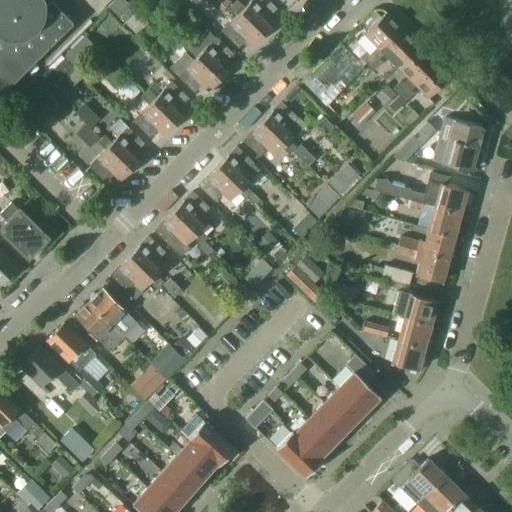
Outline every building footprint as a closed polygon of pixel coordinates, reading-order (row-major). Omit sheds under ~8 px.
[(0,0),(0,93),(72,22),(50,0),(48,0),(44,4),(44,1),(43,0),(0,0)] [(108,0),(85,0),(97,11),(108,0)] [(228,0),(209,0),(219,9),(228,0)] [(267,14),(274,7),(271,4),(271,3),(267,0),(250,0),(244,7),(236,0),(235,0),(232,3),(263,33),(274,21),(267,14)] [(126,1),(114,12),(123,22),(135,10),(126,1)] [(263,33),(232,3),(229,7),(236,14),(221,29),(225,33),(224,33),(233,42),(234,42),(237,45),(237,44),(238,45),(244,38),(251,45),(263,33)] [(367,63),(402,27),(386,11),(363,35),(376,47),(370,53),(367,50),(360,57),(367,63)] [(396,66),(418,43),(402,27),(367,63),(373,69),(379,62),(376,59),(382,53),(396,66)] [(223,59),(230,52),(227,49),(227,48),(218,39),(218,40),(209,32),(195,47),(192,44),(188,48),(219,78),(231,66),(223,59)] [(83,36),(64,55),(77,69),(97,50),(83,36)] [(399,94),(434,58),(418,43),(396,66),(408,78),(402,84),(399,82),(393,88),(399,94)] [(188,48),(170,67),(178,75),(181,77),(180,78),(189,87),(190,87),(193,89),(194,89),(201,83),(207,89),(219,78),(188,48)] [(63,58),(44,78),(52,85),(62,75),(64,77),(73,68),(63,58)] [(427,97),(450,75),(434,58),(399,94),(389,104),(395,110),(411,94),(408,91),(415,85),(427,97)] [(338,87),(317,68),(305,80),(325,100),(338,87)] [(179,104),(186,98),(186,97),(183,94),(183,93),(174,84),(173,84),(171,82),(156,97),(148,89),(144,93),(175,123),(186,111),(179,104)] [(385,84),(375,94),(384,103),(394,93),(385,84)] [(175,123),(144,93),(141,97),(148,104),(133,119),(134,120),(137,123),(136,123),(146,132),(149,135),(149,134),(150,135),(156,128),(163,135),(175,123)] [(289,140),(304,125),(293,114),(284,105),(284,106),(280,102),(273,109),(273,111),(262,121),(293,151),(296,148),(289,140)] [(358,121),(371,109),(365,102),(352,115),(358,121)] [(409,125),(417,116),(411,109),(402,119),(409,125)] [(478,147),(482,132),(481,132),(482,128),(445,117),(433,161),(470,171),(477,147),(478,147)] [(135,150),(142,142),(138,139),(139,139),(129,129),(129,130),(118,119),(110,128),(117,136),(111,142),(104,134),(100,138),(130,168),(142,156),(135,150)] [(293,151),(262,121),(251,132),(250,132),(244,139),(244,140),(247,143),(247,144),(255,152),(256,152),(259,155),(260,155),(264,151),(264,152),(267,149),(274,156),(282,148),(289,155),(293,151)] [(405,161),(436,129),(428,121),(393,157),(405,161)] [(130,168),(100,138),(96,142),(104,149),(89,164),(90,165),(92,168),(104,180),(105,179),(106,180),(112,173),(119,180),(130,168)] [(314,157),(301,144),(294,152),(307,164),(314,157)] [(229,155),(218,166),(249,196),(253,193),(245,185),(253,177),(252,176),(259,170),(252,163),(252,162),(249,159),(250,158),(241,149),(240,150),(237,146),(236,147),(229,154),(229,155)] [(249,196),(218,166),(207,177),(207,176),(199,184),(203,188),(203,189),(212,197),(215,200),(219,196),(220,197),(223,194),(230,200),(238,192),(245,200),(249,196)] [(459,213),(466,191),(446,185),(449,178),(430,173),(424,195),(412,191),(409,188),(389,183),(386,178),(376,178),(373,189),(410,199),(459,213)] [(317,195),(307,205),(318,216),(328,206),(339,195),(327,184),(317,195)] [(209,222),(202,215),(205,212),(205,211),(208,208),(208,207),(205,204),(206,203),(197,195),(196,195),(192,191),(185,199),(185,200),(175,211),(205,241),(208,237),(201,230),(209,222)] [(453,236),(459,213),(410,199),(408,208),(420,211),(416,225),(427,228),(453,236)] [(47,236),(19,208),(18,209),(10,201),(0,211),(0,212),(7,219),(0,226),(0,229),(27,256),(36,248),(40,246),(44,242),(45,238),(47,236)] [(361,225),(364,212),(349,209),(346,221),(361,225)] [(163,221),(155,229),(159,233),(168,242),(172,245),(181,255),(189,247),(186,245),(194,237),(201,244),(205,241),(175,211),(164,222),(163,221)] [(300,235),(315,220),(307,213),(292,228),(300,235)] [(447,258),(453,236),(427,228),(424,241),(401,234),(398,244),(447,258)] [(276,242),(266,232),(258,241),(267,251),(276,242)] [(165,267),(158,260),(161,257),(161,256),(164,253),(164,252),(161,248),(153,239),(152,240),(148,236),(141,244),(141,245),(130,256),(161,286),(164,282),(157,275),(165,267)] [(440,282),(447,258),(398,244),(395,256),(418,263),(415,274),(440,282)] [(0,283),(15,268),(0,252),(0,283)] [(119,266),(111,274),(115,278),(123,287),(124,286),(127,290),(135,297),(142,290),(150,282),(157,289),(161,286),(130,256),(119,267),(119,266)] [(322,272),(304,256),(296,265),(313,281),(322,272)] [(261,258),(251,268),(261,278),(271,268),(261,258)] [(408,284),(411,272),(383,265),(382,268),(373,265),(371,274),(408,284)] [(322,292),(295,266),(287,275),(314,300),(322,292)] [(238,281),(227,270),(222,275),(233,287),(238,281)] [(180,289),(169,278),(162,286),(173,296),(180,289)] [(349,300),(353,287),(333,282),(330,294),(349,300)] [(137,322),(117,303),(101,287),(96,292),(92,291),(88,295),(89,299),(87,301),(123,336),(137,322)] [(429,324),(435,301),(397,290),(391,314),(403,317),(429,324)] [(109,350),(123,336),(87,301),(86,302),(82,302),(78,305),(79,309),(73,314),(109,350)] [(422,346),(429,324),(403,317),(397,339),(422,346)] [(373,333),(375,324),(364,321),(362,330),(373,333)] [(95,354),(63,322),(46,340),(79,371),(95,354)] [(385,336),(387,327),(375,324),(373,333),(385,336)] [(184,337),(174,347),(185,358),(194,348),(184,337)] [(416,370),(422,346),(397,339),(390,362),(416,370)] [(165,377),(183,359),(169,345),(151,363),(165,377)] [(77,383),(39,346),(20,366),(41,386),(53,373),(71,390),(77,383)] [(379,396),(364,380),(372,372),(354,354),(345,363),(352,371),(337,386),(363,412),(379,396)] [(296,376),(305,368),(299,362),(290,371),(296,376)] [(146,397),(165,377),(151,363),(131,383),(146,397)] [(288,385),(296,376),(290,371),(282,379),(288,385)] [(88,373),(78,383),(91,396),(101,386),(88,373)] [(273,400),(281,392),(275,386),(267,395),(273,400)] [(363,412),(337,386),(322,402),(348,427),(363,412)] [(0,388),(0,435),(5,431),(7,433),(19,421),(27,429),(29,426),(32,429),(36,425),(36,424),(34,421),(0,388)] [(157,409),(173,393),(167,388),(151,404),(157,409)] [(140,406),(131,415),(137,420),(145,411),(154,420),(159,415),(145,400),(140,406)] [(271,408),(262,400),(244,418),(254,427),(271,408)] [(348,427),(322,402),(307,417),(333,443),(348,427)] [(124,424),(118,431),(127,440),(134,433),(129,429),(137,420),(131,415),(123,423),(124,424)] [(333,443),(307,417),(293,432),(291,430),(290,431),(320,459),(319,457),(333,443)] [(203,419),(187,436),(218,464),(233,447),(203,419)] [(72,428),(60,440),(81,461),(93,449),(72,428)] [(320,459),(290,431),(274,447),(304,476),(320,459)] [(54,444),(42,432),(35,440),(47,452),(54,444)] [(172,441),(167,447),(175,454),(202,478),(216,463),(218,464),(187,436),(187,437),(189,438),(180,448),(172,441)] [(114,442),(106,450),(112,456),(120,447),(114,442)] [(104,465),(112,456),(106,450),(98,459),(104,465)] [(202,478),(175,454),(161,470),(188,494),(202,478)] [(59,456),(51,465),(63,477),(71,468),(59,456)] [(416,504),(443,475),(426,458),(403,482),(413,491),(408,497),(416,504)] [(188,494),(161,470),(146,486),(173,510),(188,494)] [(77,492),(92,476),(89,473),(84,474),(71,486),(77,492)] [(423,511),(441,511),(461,492),(443,475),(416,504),(423,511)] [(33,511),(34,511),(51,495),(37,482),(31,489),(38,495),(27,506),(33,511)] [(171,511),(173,510),(146,486),(131,503),(141,511),(171,511)] [(65,495),(64,494),(59,489),(50,498),(56,503),(65,495)] [(474,511),(478,509),(461,492),(441,511),(474,511)] [(47,511),(48,511),(56,503),(50,498),(42,507),(47,511)]
